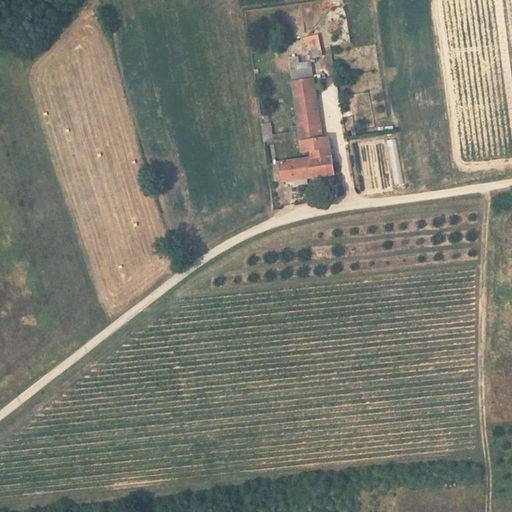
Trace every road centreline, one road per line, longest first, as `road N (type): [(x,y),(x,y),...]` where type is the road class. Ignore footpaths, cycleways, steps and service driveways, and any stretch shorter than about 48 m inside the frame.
road 1 (unclassified): [(0,415),(175,278),(280,219),(511,182)]
road 2 (track): [(486,186),(481,384),(488,511)]
